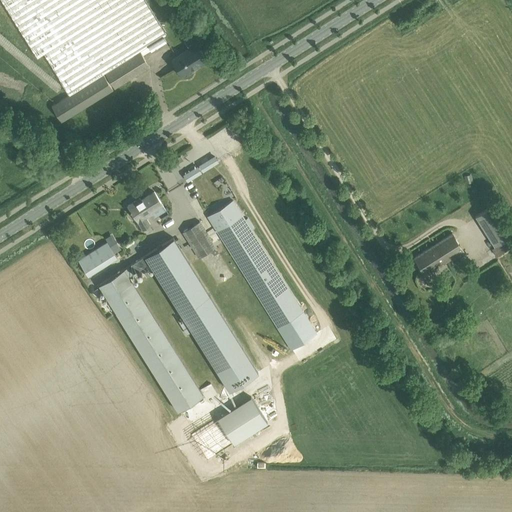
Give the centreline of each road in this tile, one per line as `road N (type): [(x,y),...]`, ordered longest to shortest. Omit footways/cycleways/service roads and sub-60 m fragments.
road 1 (track): [(511,438),(481,434),(459,417),(247,81)]
road 2 (tertiary): [(0,236),(375,0)]
